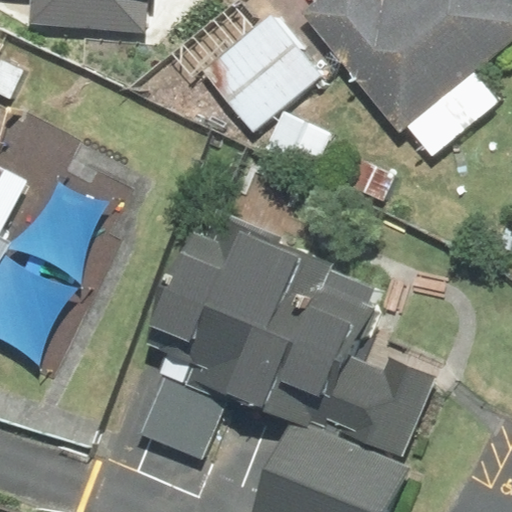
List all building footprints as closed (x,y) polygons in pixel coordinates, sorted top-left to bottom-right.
[(30,0),(29,22),(175,32),(177,0),(30,0)] [(480,80),(511,54),(511,1),(511,0),(392,0),(387,4),(384,0),(335,0),(309,21),(428,171),(505,110),(480,80)] [(205,77),(257,140),(325,83),(272,20),(205,77)] [(292,117),(273,160),(321,181),(340,137),(292,117)] [(389,312),(208,239),(155,368),(411,465),(442,389),(369,360),(389,312)] [(0,289),(19,252),(0,241),(0,289)] [(403,511),(419,474),(304,428),(269,511),(403,511)]
